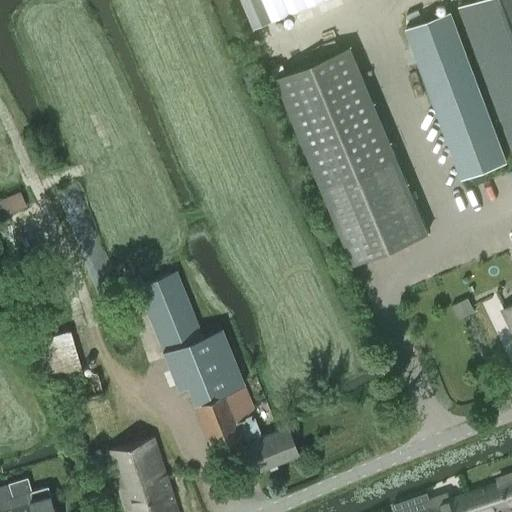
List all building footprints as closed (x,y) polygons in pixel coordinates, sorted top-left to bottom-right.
[(243,0),(254,25),(313,0),(243,0)] [(511,150),(511,0),(473,0),(458,6),(511,150)] [(450,9),(406,26),(462,176),(507,160),(450,9)] [(333,37),(315,44),(319,53),(336,46),(333,37)] [(285,72),(275,76),(352,261),(427,230),(350,45),(285,72)] [(281,63),(272,67),(275,76),(285,72),(281,63)] [(18,190),(0,197),(0,214),(24,204),(18,190)] [(254,470),(297,453),(286,425),(260,435),(251,413),(254,412),(219,326),(200,334),(174,269),(135,285),(176,387),(185,383),(210,446),(241,434),(244,441),(243,442),(254,470)] [(511,328),(511,302),(502,307),(511,328)] [(101,392),(95,371),(74,377),(80,398),(101,392)] [(125,511),(176,511),(152,434),(105,449),(125,511)] [(467,492),(473,511),(479,511),(511,500),(511,472),(497,477),(499,481),(467,492)] [(99,478),(96,479),(100,492),(103,492),(112,489),(107,475),(99,478)] [(12,511),(53,511),(49,494),(48,494),(45,486),(30,490),(26,477),(8,483),(15,504),(11,505),(12,511)] [(427,492),(392,504),(395,511),(473,511),(467,492),(450,498),(448,493),(429,500),(427,492)]
